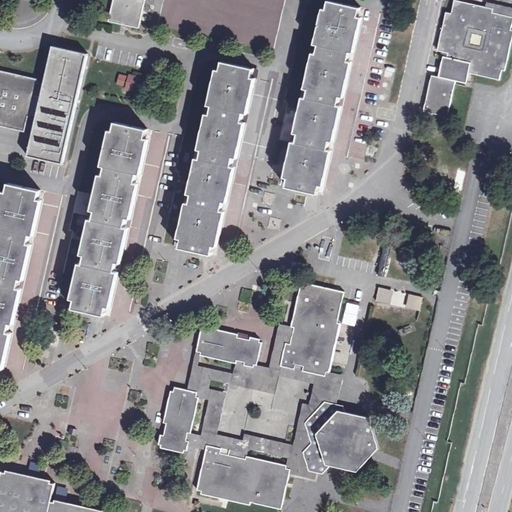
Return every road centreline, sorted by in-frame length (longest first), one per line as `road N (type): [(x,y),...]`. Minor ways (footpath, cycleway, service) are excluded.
road 1 (primary): [(511,307),(463,511)]
road 2 (primary): [(481,511),(511,389)]
